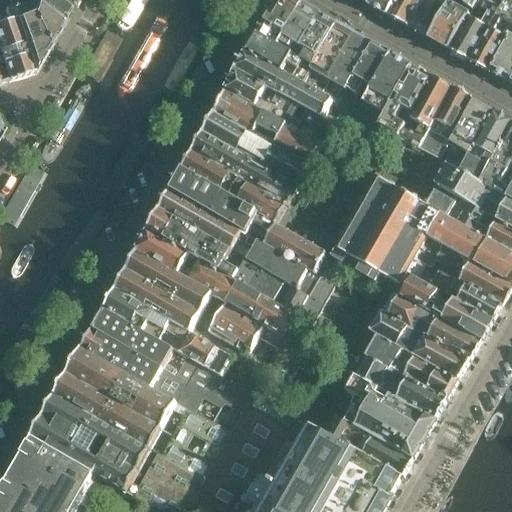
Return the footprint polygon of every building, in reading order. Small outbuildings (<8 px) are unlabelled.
[(50,52),(32,19),(27,2),(26,0),(7,0),(11,10),(35,77),(35,76),(50,52)] [(33,4),(38,8),(32,19),(50,52),(73,12),(58,0),(26,0),(27,2),(30,2),(31,7),(33,4)] [(74,1),(73,0),(58,0),(73,12),(78,3),(74,1)] [(129,0),(119,19),(118,20),(118,22),(118,23),(118,25),(118,26),(119,28),(120,29),(121,30),(123,31),(124,31),(126,32),(127,32),(129,31),(130,31),(132,30),(133,29),(134,28),(149,0),(129,0)] [(216,0),(199,32),(199,33),(200,35),(200,36),(201,37),(202,38),(204,39),(205,39),(207,40),(208,39),(210,39),(211,39),(232,0),(216,0)] [(287,36),(305,7),(292,0),(280,0),(266,24),(287,36)] [(409,28),(423,0),(372,0),(370,6),(389,17),(390,17),(409,28)] [(430,40),(449,6),(452,0),(437,0),(437,2),(432,0),(423,0),(409,28),(430,40)] [(481,27),(469,20),(451,51),(471,62),(506,2),(501,0),(480,0),(476,7),(489,14),(481,27)] [(480,0),(463,0),(461,5),(473,12),(476,7),(480,0)] [(491,73),(511,38),(500,31),(505,23),(511,26),(511,5),(506,2),(471,62),(491,73)] [(451,51),(469,20),(462,16),(463,13),(449,6),(430,40),(451,51)] [(298,58),(322,17),(305,7),(287,36),(280,48),(298,58)] [(35,77),(11,10),(3,12),(8,26),(0,28),(0,63),(7,84),(8,85),(35,77)] [(314,70),(339,26),(322,17),(298,58),(297,60),(314,70)] [(511,85),(511,83),(511,26),(505,23),(500,31),(511,38),(491,73),(511,85)] [(280,48),(287,36),(266,24),(266,25),(260,36),(259,37),(280,48)] [(322,96),(357,36),(339,26),(314,70),(304,86),(322,96)] [(124,39),(107,30),(83,72),(100,81),(124,39)] [(350,91),(374,47),(357,36),(322,96),(331,102),(340,107),(350,91)] [(191,42),(188,47),(163,90),(175,97),(200,53),(202,49),(203,45),(203,43),(203,41),(202,39),(201,38),(200,37),(199,37),(197,38),(195,38),(193,39),(191,42)] [(314,70),(297,60),(298,58),(280,48),(259,37),(256,43),(250,53),(249,55),(304,86),(314,70)] [(373,90),(393,57),(374,47),(350,91),(358,96),(365,85),(373,90)] [(331,102),(322,96),(304,86),(249,55),(238,73),(321,119),(325,114),(328,107),(331,102)] [(380,129),(413,68),(393,56),(393,57),(373,90),(358,117),(380,129)] [(415,116),(435,80),(413,68),(380,129),(399,140),(401,141),(408,129),(408,128),(398,122),(405,110),(415,116)] [(321,119),(238,73),(228,93),(324,148),(326,149),(338,129),(321,119)] [(420,151),(454,91),(435,80),(415,116),(412,121),(424,129),(420,136),(408,129),(401,141),(420,151)] [(42,157),(42,159),(44,162),(46,164),(49,165),(53,165),(54,164),(57,163),(59,160),(90,105),(91,102),(92,99),(93,96),(93,93),(93,91),(93,89),(92,86),(92,83),(87,85),(85,86),(82,87),(80,89),(78,91),(76,93),(74,96),(43,151),(42,154),(42,157)] [(440,162),(474,102),(455,91),(454,91),(420,151),(440,162)] [(324,148),(228,93),(216,116),(312,168),(324,148)] [(460,174),(494,113),(474,102),(440,162),(460,174)] [(332,118),(336,111),(328,107),(325,114),(332,118)] [(480,185),(492,163),(511,127),(511,123),(494,113),(460,174),(480,185)] [(312,168),(216,116),(206,133),(301,186),(312,168)] [(511,127),(492,163),(511,174),(511,127)] [(301,186),(206,133),(195,153),(290,206),(301,186)] [(109,187),(124,195),(152,146),(137,137),(109,187)] [(511,174),(492,163),(480,185),(460,174),(440,162),(420,151),(401,141),(399,140),(389,158),(460,199),(482,212),(497,220),(511,228),(511,174)] [(290,206),(195,153),(184,173),(278,227),(290,206)] [(48,177),(30,167),(0,220),(18,230),(48,177)] [(278,227),(184,173),(184,174),(185,174),(183,178),(182,177),(181,178),(181,179),(182,180),(177,188),(176,188),(175,189),(176,189),(174,193),(310,272),(322,279),(334,258),(308,244),(278,227)] [(511,292),(511,228),(497,220),(494,226),(478,218),(482,212),(460,199),(456,206),(426,189),(421,198),(417,196),(416,198),(409,194),(410,192),(406,189),(404,192),(395,187),(396,185),(393,183),(392,185),(383,179),(384,177),(380,175),(378,180),(379,180),(374,189),(372,187),(370,191),(372,192),(368,200),(365,198),(363,201),(366,203),(362,212),(358,210),(357,213),(360,215),(355,224),(352,222),(350,225),(353,227),(348,236),(345,234),(343,237),(346,239),(344,243),(340,241),(339,243),(343,245),(340,251),(333,247),(337,240),(317,229),(308,244),(334,258),(348,266),(373,281),(404,299),(424,264),(428,266),(429,265),(428,265),(432,259),(460,276),(464,269),(469,271),(466,277),(470,279),(468,282),(464,280),(461,284),(503,308),(511,292)] [(310,272),(174,193),(173,192),(172,194),(173,195),(171,198),(170,198),(170,199),(166,207),(165,207),(165,208),(163,212),(163,211),(162,212),(260,268),(272,275),(299,291),(310,272)] [(59,270),(72,278),(110,210),(97,202),(59,270)] [(260,268),(162,212),(159,217),(159,218),(159,219),(155,227),(154,227),(153,227),(153,229),(152,232),(151,232),(150,233),(151,233),(194,258),(206,264),(300,318),(311,298),(299,291),(272,275),(266,285),(254,278),(260,268)] [(196,336),(217,297),(195,284),(183,277),(194,258),(151,233),(139,252),(117,292),(106,312),(200,364),(256,395),(267,377),(246,365),(196,336)] [(336,286),(348,266),(334,258),(322,279),(336,286)] [(300,318),(206,264),(195,284),(217,297),(230,304),(269,326),(267,329),(287,340),(288,338),(300,318)] [(495,323),(460,303),(457,301),(451,311),(446,309),(445,304),(449,297),(440,292),(442,288),(436,285),(440,278),(442,279),(444,274),(429,265),(428,266),(424,264),(404,299),(483,344),(495,323)] [(34,318),(48,326),(71,283),(57,275),(34,318)] [(503,308),(461,284),(449,277),(446,281),(442,279),(440,278),(436,285),(442,288),(440,292),(449,297),(451,298),(454,292),(463,297),(460,303),(495,323),(503,308)] [(325,305),(336,286),(322,279),(311,298),(325,305)] [(483,344),(404,299),(373,281),(368,289),(396,306),(390,317),(414,331),(420,320),(435,328),(429,339),(472,363),(483,344)] [(333,310),(325,305),(311,298),(300,318),(314,326),(322,330),(333,310)] [(251,356),(267,329),(269,326),(230,304),(212,334),(251,356)] [(472,363),(429,339),(414,331),(390,317),(376,309),(367,324),(376,329),(374,333),(382,338),(405,351),(420,359),(461,382),(472,363)] [(200,364),(106,312),(94,331),(189,384),(200,364)] [(303,346),(314,326),(300,318),(288,338),(303,346)] [(40,329),(27,322),(0,368),(0,369),(13,377),(40,329)] [(189,384),(94,331),(83,351),(178,405),(190,412),(197,416),(208,398),(225,408),(227,405),(244,415),(256,395),(200,364),(189,384)] [(290,390),(311,351),(303,346),(288,338),(287,340),(272,368),(251,356),(246,365),(267,377),(290,390)] [(461,382),(420,359),(412,373),(398,364),(405,351),(382,338),(370,358),(403,377),(410,380),(449,402),(461,382)] [(164,430),(178,405),(83,351),(57,398),(151,452),(158,456),(205,483),(210,475),(232,436),(197,416),(190,412),(175,437),(164,430)] [(437,423),(448,404),(449,402),(410,380),(403,392),(397,389),(403,377),(370,358),(359,378),(383,392),(391,396),(437,423)] [(437,423),(391,396),(387,403),(379,399),(383,392),(359,378),(358,378),(349,393),(362,400),(358,406),(357,405),(347,422),(415,461),(429,437),(437,423)] [(0,384),(0,403),(8,389),(0,384)] [(385,511),(404,479),(405,478),(329,436),(256,395),(244,415),(232,436),(210,475),(219,481),(209,499),(230,511),(385,511)] [(151,452),(57,398),(33,440),(127,494),(151,452)] [(415,461),(347,422),(340,418),(329,436),(405,478),(405,479),(415,461)] [(159,511),(134,498),(127,494),(33,440),(0,497),(0,511),(159,511)] [(230,511),(209,499),(199,494),(205,483),(158,456),(134,498),(159,511),(230,511)]
